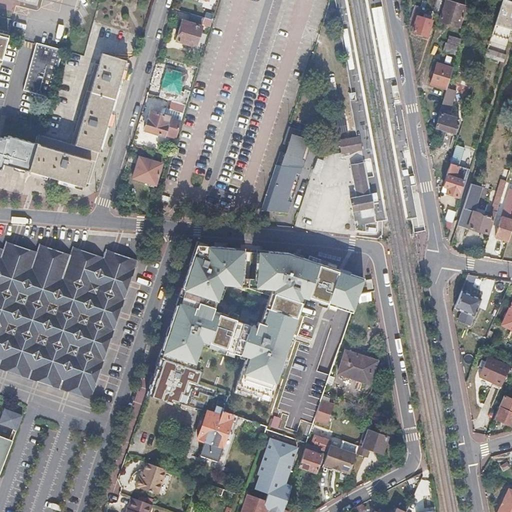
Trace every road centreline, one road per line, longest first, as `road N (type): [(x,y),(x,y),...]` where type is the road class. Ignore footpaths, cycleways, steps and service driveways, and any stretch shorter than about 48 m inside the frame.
road 1 (residential): [(377,252),(414,456),(408,470),(329,511)]
road 2 (residential): [(85,511),(181,227)]
road 3 (residential): [(440,261),(389,0)]
road 4 (residential): [(97,222),(164,0)]
road 5 (residential): [(377,252),(181,227)]
road 6 (residential): [(467,452),(437,286),(440,261)]
